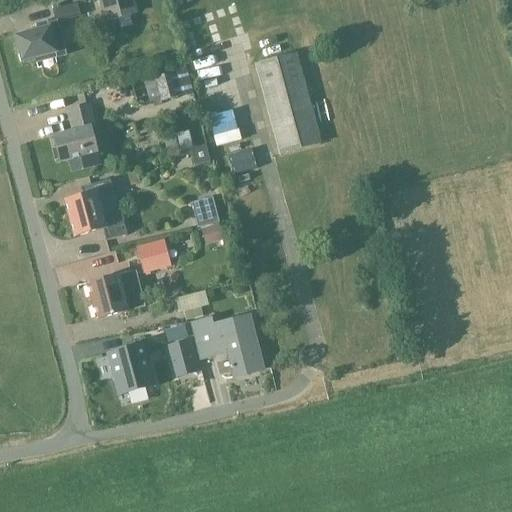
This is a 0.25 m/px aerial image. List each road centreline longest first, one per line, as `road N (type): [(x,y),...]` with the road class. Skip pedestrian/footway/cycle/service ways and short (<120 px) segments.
road 1 (unclassified): [(82,440),(0,114)]
road 2 (unclassified): [(82,440),(281,397)]
